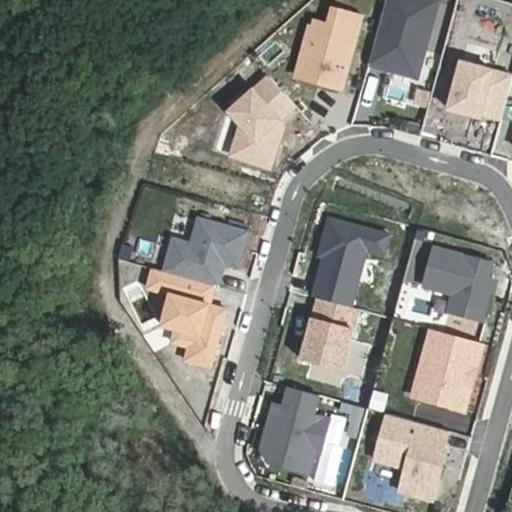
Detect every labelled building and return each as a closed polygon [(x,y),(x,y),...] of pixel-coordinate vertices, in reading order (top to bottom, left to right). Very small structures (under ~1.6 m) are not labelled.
[(435,0),(384,0),(380,16),(399,21),(395,36),(376,31),(367,62),(385,67),(386,65),(408,71),(418,66),(435,0)] [(359,16),(333,8),(328,26),(314,22),(312,28),(309,27),(295,75),(340,87),(346,64),(340,63),(343,51),(349,52),(359,16)] [(399,21),(380,16),(376,31),(395,36),(399,21)] [(349,52),(343,51),(340,63),(346,64),(349,52)] [(511,75),(511,74),(461,61),(448,108),(469,114),(470,110),(481,113),(500,118),(511,75)] [(408,71),(386,65),(385,67),(415,76),(418,66),(408,71)] [(293,105),(268,76),(230,110),(241,123),(231,154),(269,166),(278,137),(273,132),(282,124),(278,119),(293,105)] [(282,124),(273,132),(278,137),(282,124)] [(172,238),(163,271),(217,286),(221,270),(213,268),(215,261),(223,263),(236,267),(246,231),(197,218),(190,243),(172,238)] [(388,235),(328,218),(318,255),(323,256),(319,269),(321,274),(319,281),(316,280),(312,297),(317,298),(349,307),(365,249),(382,254),(388,235)] [(492,263),(433,247),(423,286),(452,294),(447,311),(481,321),(493,279),(488,278),(492,263)] [(223,263),(215,261),(213,268),(221,270),(223,263)] [(349,307),(317,298),(300,359),(340,370),(357,309),(349,307)] [(436,331),(431,329),(413,396),(418,397),(436,331)] [(480,343),(436,331),(418,397),(462,409),(480,343)] [(317,395),(287,387),(282,406),(272,404),(269,417),(271,418),(269,426),(266,425),(260,449),(269,464),(306,474),(313,450),(319,452),(329,419),(312,414),(317,395)] [(447,431),(386,414),(374,459),(405,468),(399,491),(432,500),(442,465),(438,464),(440,458),(444,459),(446,451),(442,450),(447,431)]
